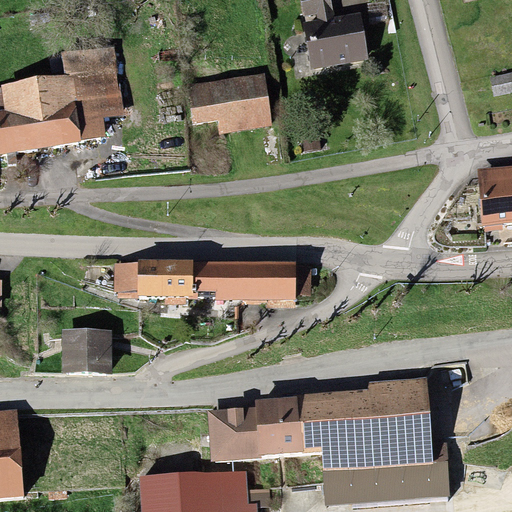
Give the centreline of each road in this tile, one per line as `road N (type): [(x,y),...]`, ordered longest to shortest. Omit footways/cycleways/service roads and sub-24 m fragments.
road 1 (tertiary): [(511,344),(256,390),(0,401)]
road 2 (residential): [(0,201),(240,187),(460,150)]
road 3 (residential): [(393,258),(0,243)]
road 4 (residential): [(460,150),(421,0)]
road 5 (residential): [(393,258),(460,150)]
